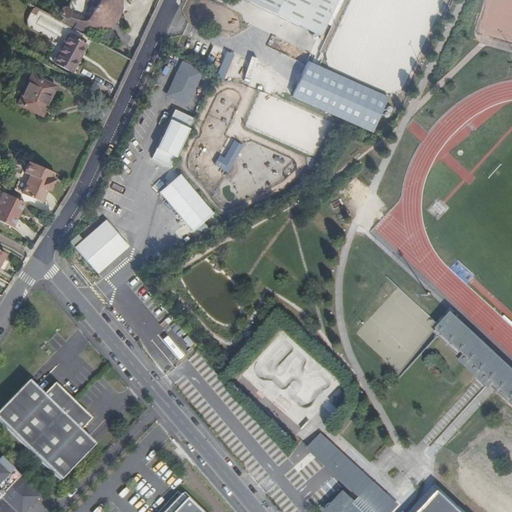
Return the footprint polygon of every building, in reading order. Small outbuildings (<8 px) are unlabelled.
[(121,6),(121,0),(100,0),(101,0),(96,8),(90,20),(72,15),(73,13),(73,11),(72,9),(70,8),(69,7),(67,6),(65,7),(64,8),(63,8),(62,9),(61,11),(61,14),(62,16),(64,18),(89,27),(92,28),(96,28),(98,28),(104,27),(108,26),(112,23),(116,19),(118,16),(120,13),(121,9),(121,6)] [(86,0),(96,8),(101,0),(100,0),(86,0)] [(244,0),(322,37),(339,0),(244,0)] [(33,7),(24,26),(49,38),(59,19),(33,7)] [(57,64),(75,72),(89,44),(72,36),(57,64)] [(211,48),(206,60),(212,63),(217,50),(211,48)] [(222,80),(234,54),(227,51),(215,76),(222,80)] [(372,134),(388,99),(387,99),(330,73),(308,63),(292,98),(338,119),(372,134)] [(74,74),(75,72),(57,64),(74,74)] [(182,64),(167,95),(185,104),(200,72),(182,64)] [(35,76),(21,104),(45,116),(59,88),(35,76)] [(171,108),(153,158),(174,166),(192,116),(171,108)] [(214,165),(229,172),(242,144),(228,137),(214,165)] [(55,179),(52,178),(45,175),(47,169),(29,162),(25,172),(30,175),(22,194),(42,202),(47,189),(50,190),(55,179)] [(55,172),(47,169),(45,175),(52,178),(55,172)] [(179,173),(158,192),(193,231),(214,212),(179,173)] [(26,202),(4,192),(0,198),(0,203),(0,220),(14,227),(19,217),(17,216),(19,212),(21,213),(26,202)] [(106,221),(75,247),(98,274),(129,248),(106,221)] [(0,262),(2,259),(4,255),(9,246),(0,241),(0,262)] [(495,381),(465,353),(461,358),(491,385),(495,381)] [(0,410),(0,423),(60,482),(95,446),(80,432),(91,420),(55,384),(43,396),(28,381),(0,410)] [(309,449),(323,462),(324,462),(336,450),(321,436),(309,449)] [(336,450),(324,462),(329,467),(341,455),(336,450)] [(341,455),(329,467),(350,486),(361,474),(341,455)] [(0,511),(26,511),(40,498),(0,459),(0,511)] [(361,474),(350,486),(361,496),(372,484),(361,474)] [(372,484),(361,496),(361,497),(355,504),(354,503),(349,508),(340,500),(335,505),(333,504),(330,504),(327,506),(327,510),(328,511),(383,511),(386,509),(380,503),(386,496),(372,484)] [(468,511),(444,489),(423,511),(468,511)] [(199,511),(181,495),(164,511),(199,511)] [(386,509),(383,511),(387,511),(395,504),(386,496),(380,503),(386,509)]
